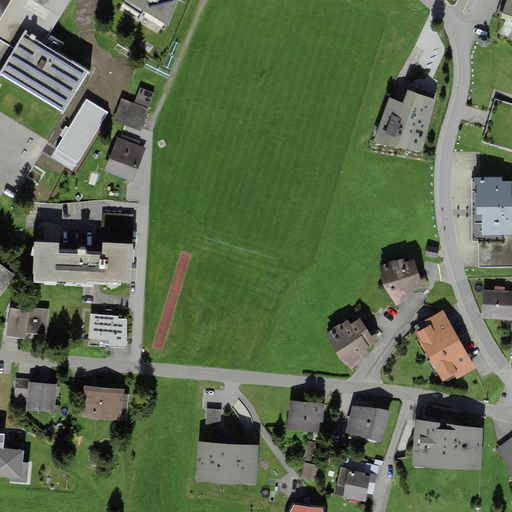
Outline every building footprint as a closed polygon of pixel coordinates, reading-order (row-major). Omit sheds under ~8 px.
[(0,0),(0,39),(14,49),(25,32),(44,43),(69,0),(0,0)] [(124,0),(122,4),(164,31),(168,26),(177,0),(124,0)] [(511,0),(506,0),(501,13),(500,18),(504,19),(499,34),(511,38),(511,0)] [(44,43),(25,32),(14,49),(0,71),(0,73),(62,113),(88,72),(44,43)] [(0,71),(14,49),(0,39),(0,71)] [(134,103),(149,109),(155,94),(140,88),(134,103)] [(436,99),(407,90),(402,102),(389,97),(372,143),(422,152),(436,99)] [(134,103),(121,99),(113,121),(140,131),(149,109),(134,103)] [(56,149),(58,150),(55,155),(74,166),(108,112),(89,101),(87,100),(69,128),(66,126),(60,136),(63,138),(56,149)] [(120,134),(119,138),(139,145),(140,142),(120,134)] [(138,169),(145,148),(139,145),(119,138),(117,137),(109,158),(138,169)] [(502,177),(474,177),(474,179),(471,179),(471,242),(479,241),(478,268),(511,267),(511,196),(511,181),(502,181),(502,177)] [(60,243),(34,241),(32,273),(35,273),(34,281),(87,284),(87,281),(130,283),(132,244),(102,242),(101,256),(85,255),(86,251),(77,250),(77,254),(59,253),(60,243)] [(427,246),(425,256),(436,259),(438,249),(427,246)] [(413,292),(423,288),(423,285),(426,284),(423,273),(419,275),(414,260),(405,262),(404,258),(395,261),(395,260),(380,266),(383,285),(397,306),(414,295),(413,292)] [(0,290),(3,292),(15,275),(0,264),(0,290)] [(511,291),(483,290),(481,319),(511,320),(511,291)] [(46,335),(49,309),(30,308),(29,310),(10,308),(5,336),(25,338),(26,333),(46,335)] [(443,382),(454,375),(457,379),(476,368),(443,310),(424,321),(427,327),(415,333),(418,339),(416,340),(424,355),(427,354),(430,360),(427,361),(435,376),(438,374),(443,382)] [(118,316),(90,314),(89,338),(109,340),(109,347),(126,348),(128,319),(118,318),(118,316)] [(374,340),(378,337),(372,328),(368,332),(360,318),(349,325),(347,321),(327,334),(339,360),(352,370),(368,352),(365,349),(377,342),(374,340)] [(28,382),(28,379),(14,378),(13,387),(28,388),(28,382)] [(56,384),(28,382),(28,388),(26,410),(55,412),(56,384)] [(124,389),(83,385),(80,417),(121,421),(126,421),(128,395),(123,394),(124,389)] [(321,403),(290,400),(287,430),(319,433),(320,422),(323,422),(324,403),(321,403)] [(345,433),(381,443),(392,411),(353,406),(345,433)] [(205,420),(220,421),(221,410),(206,409),(205,420)] [(199,420),(196,481),(256,484),(260,423),(220,421),(205,420),(199,420)] [(483,428),(416,420),(412,467),(481,471),(483,428)] [(28,463),(22,463),(23,451),(3,449),(4,435),(0,434),(0,476),(10,478),(9,482),(26,483),(28,463)] [(511,436),(495,449),(510,468),(507,470),(511,477),(511,436)] [(303,460),(311,462),(316,443),(308,441),(303,460)] [(319,482),(322,466),(304,463),(302,479),(319,482)] [(377,475),(340,467),(336,486),(344,488),(342,498),(365,503),(367,493),(373,494),(377,475)]
